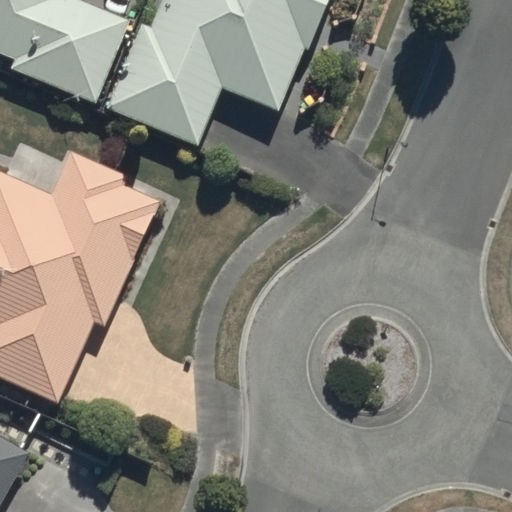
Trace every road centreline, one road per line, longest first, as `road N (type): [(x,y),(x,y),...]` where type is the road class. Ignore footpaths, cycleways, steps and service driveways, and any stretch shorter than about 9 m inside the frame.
road 1 (residential): [(343,456),(295,419),(280,375),(283,340),(316,291),(375,270),(414,278)]
road 2 (residential): [(511,12),(414,278)]
road 3 (residential): [(414,278),(445,300),(464,329),(472,361),(457,418)]
road 4 (residential): [(457,418),(407,457),(343,456)]
